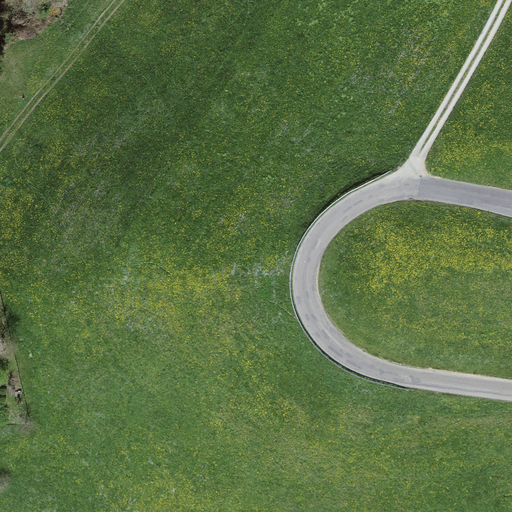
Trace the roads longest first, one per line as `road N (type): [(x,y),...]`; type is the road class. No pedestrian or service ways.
road 1 (unclassified): [(511,392),(404,377),(352,359),(320,330),(304,290),(304,267),(325,227),(380,191),(442,190),(511,204)]
road 2 (track): [(506,0),(400,188)]
road 3 (track): [(0,146),(114,0)]
